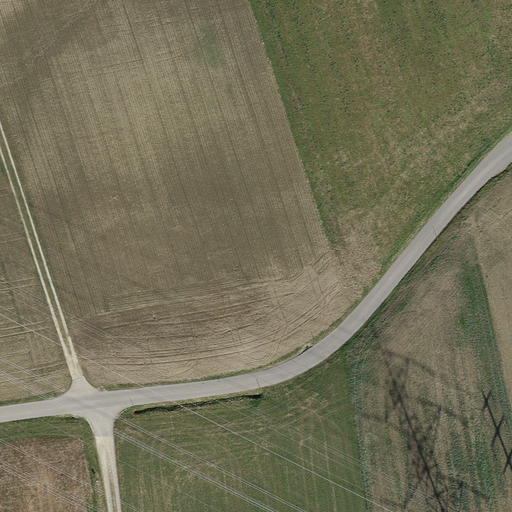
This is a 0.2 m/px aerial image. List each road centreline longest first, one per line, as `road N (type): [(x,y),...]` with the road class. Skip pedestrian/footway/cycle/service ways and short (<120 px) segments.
road 1 (residential): [(511,148),(349,327),(309,358),(235,384),(92,401)]
road 2 (track): [(116,511),(102,425),(0,132)]
